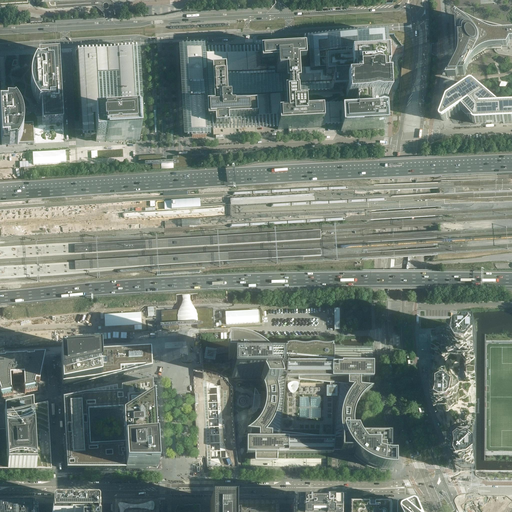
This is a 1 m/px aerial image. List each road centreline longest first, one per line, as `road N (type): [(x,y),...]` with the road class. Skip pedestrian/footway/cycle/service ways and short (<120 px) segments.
road 1 (motorway): [(511,165),(0,194)]
road 2 (motorway): [(0,297),(216,281),(511,279)]
road 3 (secondary): [(445,487),(404,347),(426,29)]
road 4 (secondary): [(415,25),(384,320),(398,410),(418,459)]
road 5 (tertiary): [(251,17),(0,31)]
road 6 (tertiary): [(0,45),(247,33)]
road 7 (unknown): [(287,122),(320,116),(322,66),(314,60),(320,97),(308,103),(297,58),(263,63)]
road 8 (residential): [(52,348),(59,488)]
road 9 (tertiary): [(284,31),(415,25)]
road 10 (tertiary): [(412,4),(283,15)]
